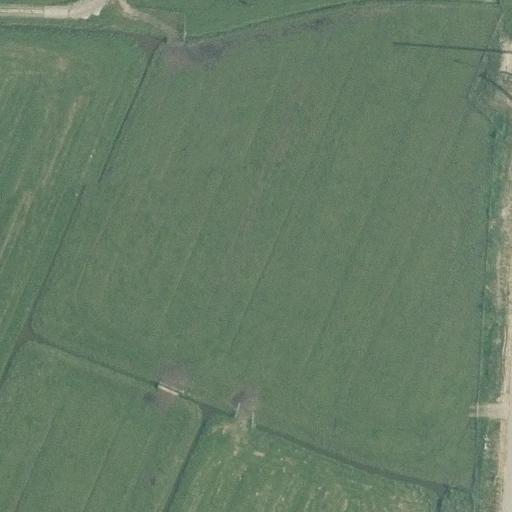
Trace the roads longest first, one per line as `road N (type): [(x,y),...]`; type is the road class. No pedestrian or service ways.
road 1 (track): [(221,511),(265,413),(368,447),(511,453)]
road 2 (track): [(155,116),(187,42),(179,9),(68,0)]
